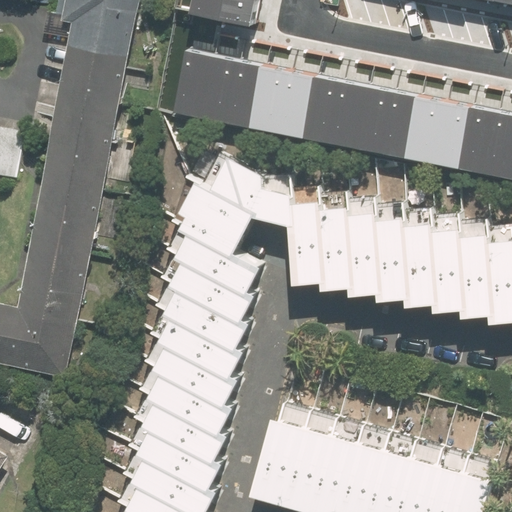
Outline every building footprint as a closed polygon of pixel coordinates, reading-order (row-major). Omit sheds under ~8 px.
[(24,304),(0,299),(0,357),(73,372),(143,0),(71,0),(68,18),(78,20),(24,304)] [(193,0),(191,11),(264,26),(269,0),(193,0)] [(511,0),(467,0),(511,9),(511,0)] [(511,114),(192,48),(180,105),(511,174),(511,114)] [(29,127),(0,121),(0,171),(21,176),(29,127)] [(222,182),(266,205),(299,213),(298,196),(297,185),(275,180),(274,168),(238,148),(222,182)] [(222,182),(206,174),(183,219),(199,227),(203,221),(247,243),(266,205),(222,182)] [(304,276),(332,274),(328,201),(327,194),(298,196),(299,213),(304,276)] [(333,281),(361,279),(357,206),(356,199),(328,201),(332,274),(333,281)] [(361,286),(390,284),(385,212),(385,205),(357,206),(361,279),(361,286)] [(390,292),(418,290),(414,216),(414,211),(385,212),(390,284),(390,292)] [(418,296),(446,294),(442,221),(442,215),(414,216),(418,290),(418,296)] [(446,302),(473,300),(470,228),(470,220),(442,221),(446,294),(446,302)] [(261,282),(274,257),(247,243),(203,221),(199,227),(190,245),(198,250),(261,282)] [(473,308),(501,306),(498,234),(497,226),(470,228),(473,300),(473,308)] [(502,314),(511,313),(511,232),(498,234),(501,306),(502,314)] [(256,311),(269,286),(261,282),(198,250),(186,275),(191,278),(256,311)] [(251,340),(263,315),(256,311),(191,278),(178,303),(185,306),(251,340)] [(244,368),(257,343),(251,340),(185,306),(172,331),(180,335),(244,368)] [(174,364),(239,397),(251,372),(244,368),(180,335),(167,360),(174,364)] [(233,426),(246,401),(239,397),(174,364),(161,388),(168,392),(233,426)] [(228,454),(240,429),(233,426),(168,392),(155,417),(164,421),(228,454)] [(261,489),(289,497),(314,405),(287,398),(261,489)] [(289,497),(316,505),(341,413),(314,405),(289,497)] [(316,505),(342,511),(343,511),(369,420),(341,413),(316,505)] [(343,511),(373,511),(396,428),(369,420),(343,511)] [(220,482),(233,457),(228,454),(164,421),(151,446),(157,449),(220,482)] [(373,511),(402,511),(424,436),(396,428),(373,511)] [(402,511),(432,511),(451,443),(424,436),(402,511)] [(0,474),(15,452),(0,442),(0,474)] [(432,511),(461,511),(479,451),(451,443),(432,511)] [(216,511),(229,486),(220,482),(157,449),(144,474),(150,477),(216,511)] [(461,511),(491,511),(506,458),(479,451),(461,511)] [(156,511),(217,511),(216,511),(150,477),(137,502),(145,506),(156,511)]
